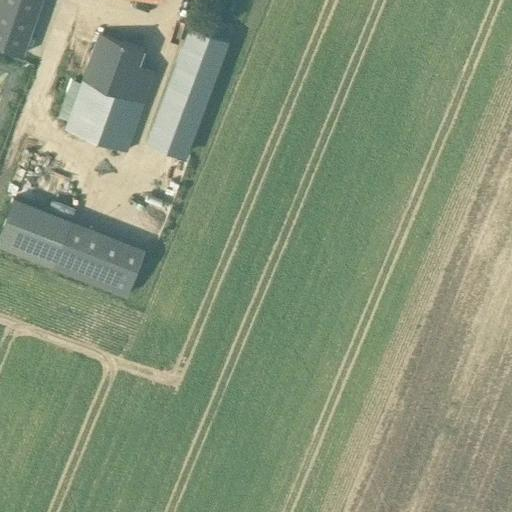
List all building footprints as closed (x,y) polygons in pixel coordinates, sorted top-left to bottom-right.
[(0,0),(0,45),(23,53),(41,0),(0,0)] [(96,0),(95,6),(148,14),(149,0),(96,0)] [(149,139),(187,153),(208,97),(229,40),(190,26),(149,139)] [(99,31),(64,128),(128,151),(157,69),(140,63),(145,48),(99,31)] [(138,293),(155,242),(19,195),(2,246),(138,293)]
